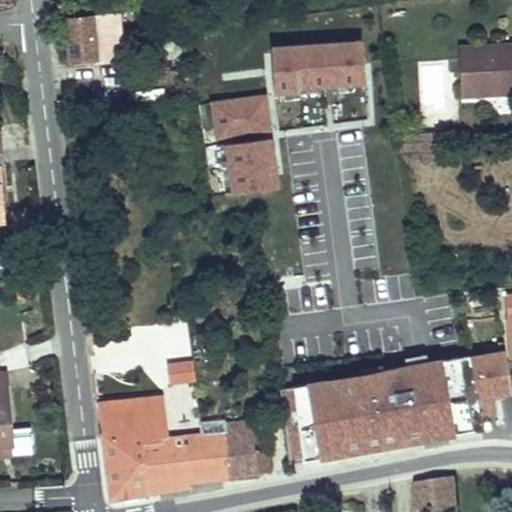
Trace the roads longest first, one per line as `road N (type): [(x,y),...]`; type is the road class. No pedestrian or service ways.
road 1 (residential): [(34,28),(91,495)]
road 2 (residential): [(511,454),(395,466),(187,511)]
